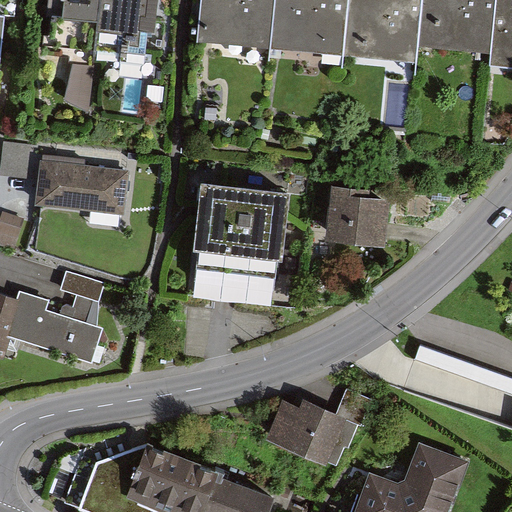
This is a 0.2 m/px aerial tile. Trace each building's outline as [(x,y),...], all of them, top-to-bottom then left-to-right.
[(93,74),(96,50),(101,0),(48,0),(43,50),(60,52),(58,70),(93,74)] [(101,0),(96,50),(149,56),(155,0),(101,0)] [(274,0),(200,0),(197,40),(270,47),(274,0)] [(349,0),(274,0),(270,47),(344,54),(349,0)] [(422,0),(349,0),(344,54),(417,61),(418,47),(422,0)] [(422,0),(418,47),(491,53),(495,0),(422,0)] [(511,0),(495,0),(491,53),(490,64),(511,65),(511,0)] [(33,181),(34,145),(5,144),(3,179),(33,181)] [(130,165),(38,158),(34,202),(126,210),(130,165)] [(274,289),(286,195),(207,185),(195,279),(274,289)] [(331,238),(382,243),(386,201),(368,199),(369,193),(336,189),(331,238)] [(0,245),(18,250),(25,221),(3,216),(0,230),(0,245)] [(17,296),(0,289),(0,352),(1,353),(8,332),(90,360),(102,324),(45,305),(47,299),(19,289),(17,296)] [(283,397),(269,433),(338,461),(365,395),(348,389),(340,408),(303,393),(299,403),(283,397)] [(407,474),(397,476),(370,468),(352,511),(447,511),(469,458),(421,439),(407,474)] [(144,447),(93,466),(76,511),(79,511),(157,511),(159,509),(165,511),(262,511),(269,494),(144,447)]
